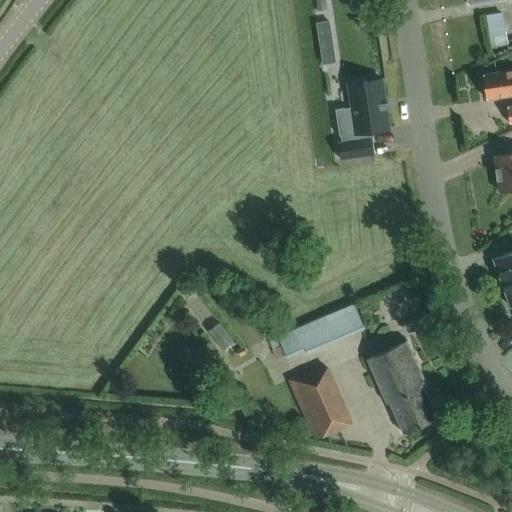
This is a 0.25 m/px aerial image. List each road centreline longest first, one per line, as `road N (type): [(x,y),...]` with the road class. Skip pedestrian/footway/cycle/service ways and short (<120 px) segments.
road 1 (secondary): [(0,448),(304,475),(427,511)]
road 2 (residential): [(511,404),(472,342),(440,257),(403,0)]
